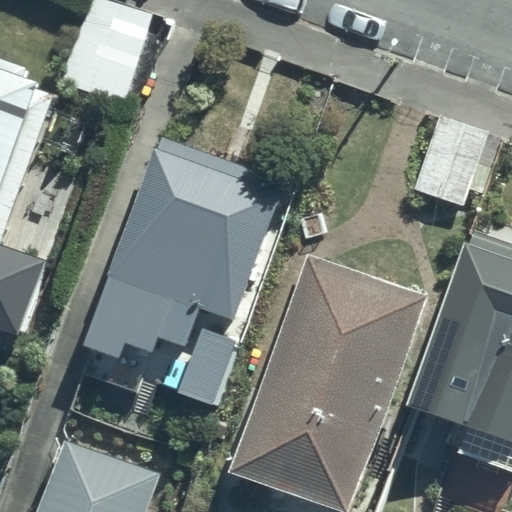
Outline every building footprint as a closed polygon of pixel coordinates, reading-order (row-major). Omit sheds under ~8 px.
[(125,105),(158,11),(125,0),(90,0),(62,83),(125,105)] [(36,64),(0,51),(0,262),(61,91),(40,84),(43,76),(33,72),(36,64)] [(467,206),(493,129),(444,112),(418,190),(467,206)] [(165,146),(161,144),(92,341),(99,344),(88,374),(142,393),(147,377),(222,404),(246,337),(238,334),(289,190),(284,188),(289,175),(170,133),(165,146)] [(476,242),(472,241),(431,362),(487,380),(465,445),(511,460),(511,238),(480,228),(476,242)] [(431,292),(312,251),(237,468),(356,509),(431,292)] [(402,511),(414,511),(453,425),(422,411),(391,480),(400,484),(390,507),(402,511)] [(152,511),(168,470),(71,437),(44,511),(152,511)]
